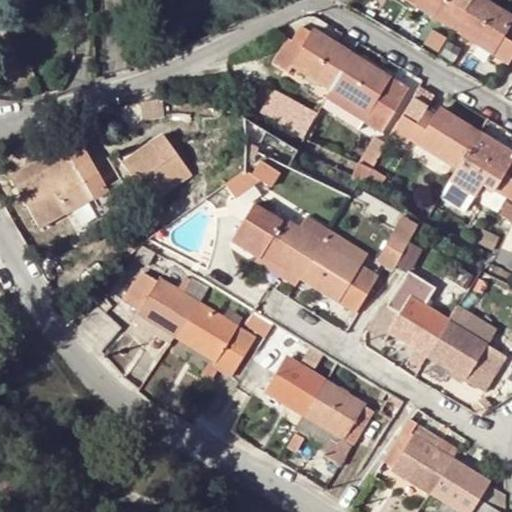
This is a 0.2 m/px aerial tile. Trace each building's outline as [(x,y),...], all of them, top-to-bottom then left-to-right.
[(409,0),(453,27),(464,8),(449,0),(409,0)] [(449,0),(464,8),(469,0),(449,0)] [(511,15),(486,0),(469,0),(464,8),(511,39),(511,15)] [(495,49),(505,56),(511,44),(511,39),(464,8),(453,27),(493,52),(495,49)] [(301,25),(291,41),(340,72),(351,52),(313,28),(311,31),(301,25)] [(340,72),(291,41),(286,37),(272,60),(287,70),(291,64),(292,62),(331,86),(340,72)] [(408,88),(351,52),(340,72),(331,86),(325,98),(382,132),(408,88)] [(405,139),(408,135),(418,118),(423,110),(431,96),(417,87),(401,114),(393,132),(405,139)] [(259,111),(303,137),(315,115),(317,112),(272,88),(259,111)] [(423,110),(418,118),(468,148),(478,131),(437,106),(432,116),(423,110)] [(418,118),(408,135),(458,165),(468,148),(418,118)] [(511,152),(478,131),(468,148),(511,175),(511,152)] [(17,182),(72,154),(70,149),(86,140),(82,134),(11,171),(17,182)] [(384,143),(368,134),(354,160),(371,168),(372,167),(384,143)] [(175,137),(149,150),(153,157),(135,166),(154,203),(197,181),(175,137)] [(95,196),(100,205),(115,197),(86,140),(70,149),(72,154),(17,182),(17,183),(39,225),(95,196)] [(149,150),(147,146),(130,156),(135,166),(153,157),(149,150)] [(499,188),(511,195),(511,175),(468,148),(458,165),(451,177),(477,192),(483,181),(497,189),(499,188)] [(228,184),(237,196),(261,179),(272,186),(281,171),(263,160),(254,174),(245,172),(228,184)] [(380,188),(387,176),(372,167),(371,168),(364,180),(380,188)] [(511,219),(511,202),(509,201),(502,214),(511,219)] [(256,204),(234,239),(260,255),(263,252),(285,266),(280,274),(294,283),(299,275),(322,241),(329,230),(307,216),(301,228),(285,218),(283,220),(256,204)] [(406,247),(413,234),(421,220),(423,215),(406,205),(381,249),(399,260),(406,247)] [(119,264),(140,244),(131,227),(106,250),(119,264)] [(322,241),(299,275),(353,309),(376,275),(322,241)] [(406,247),(399,260),(407,266),(414,251),(406,247)] [(399,260),(395,268),(403,273),(407,266),(399,260)] [(140,308),(138,312),(177,336),(198,301),(207,286),(192,277),(183,292),(159,277),(157,281),(141,271),(133,284),(125,280),(117,294),(140,308)] [(422,284),(420,288),(403,278),(388,305),(437,335),(448,319),(457,304),(422,284)] [(98,306),(80,328),(102,348),(121,326),(105,313),(112,306),(107,297),(106,295),(95,301),(98,306)] [(229,374),(252,338),(235,327),(237,325),(198,301),(177,336),(208,355),(201,367),(198,371),(209,378),(216,366),(229,374)] [(437,335),(388,305),(384,302),(368,328),(384,338),(389,331),(413,345),(407,354),(420,362),(426,353),(437,335)] [(457,304),(448,319),(486,342),(495,328),(457,304)] [(262,338),(272,321),(252,309),(241,324),(247,328),(255,333),(262,338)] [(177,336),(138,312),(134,319),(173,343),(177,336)] [(484,346),(486,342),(448,319),(437,335),(426,353),(485,387),(503,357),(484,346)] [(208,355),(177,336),(173,343),(170,349),(201,367),(208,355)] [(275,352),(258,380),(267,385),(265,389),(303,413),(325,378),(285,355),(284,357),(275,352)] [(339,442),(331,438),(327,446),(323,453),(339,463),(373,408),(325,378),(303,413),(342,437),(339,442)] [(382,406),(379,412),(391,418),(402,400),(385,390),(377,403),(382,406)] [(417,406),(410,417),(419,422),(426,412),(417,406)] [(303,413),(294,427),(327,446),(331,438),(339,442),(342,437),(303,413)] [(393,466),(391,468),(393,469),(430,491),(453,458),(443,452),(449,441),(419,422),(410,417),(383,460),(393,466)] [(294,432),(287,443),(295,449),(302,436),(294,432)] [(453,458),(430,491),(464,511),(504,511),(505,494),(489,485),(491,481),(453,458)] [(385,481),(393,469),(391,468),(393,466),(383,460),(374,475),(385,481)]
